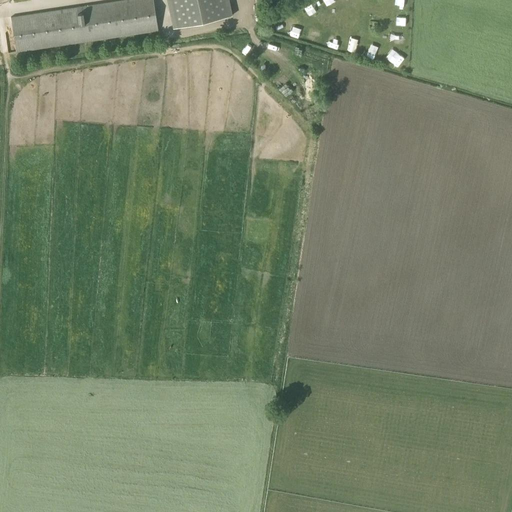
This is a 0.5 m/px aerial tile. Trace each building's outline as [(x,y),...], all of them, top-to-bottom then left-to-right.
[(154,0),(117,0),(12,17),(18,54),(160,30),(154,0)] [(229,0),(167,0),(174,27),(232,15),(229,0)] [(297,3),(300,12),(308,9),(305,0),(297,3)] [(350,27),(359,27),(358,18),(350,18),(350,27)] [(327,25),(325,35),(334,37),(337,28),(327,25)] [(360,36),(349,35),(348,48),(358,49),(360,36)]
